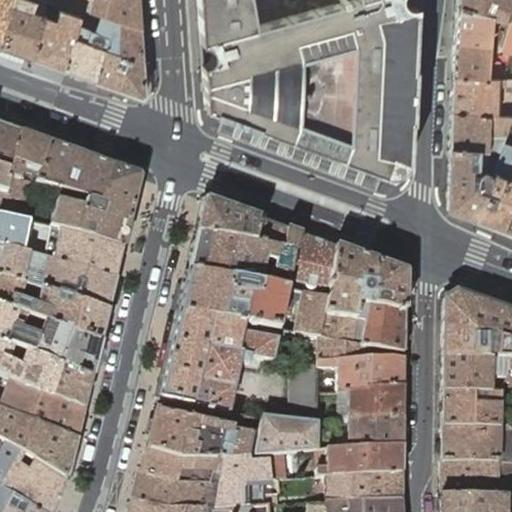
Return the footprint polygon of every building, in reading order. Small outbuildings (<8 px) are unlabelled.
[(0,0),(0,44),(0,45),(10,0),(0,0)] [(46,3),(38,0),(10,0),(0,45),(31,57),(45,6),(46,3)] [(73,36),(81,7),(66,2),(61,0),(58,10),(45,6),(31,57),(64,69),(73,36)] [(138,26),(136,0),(38,0),(46,3),(46,0),(59,0),(61,0),(66,2),(81,7),(138,26)] [(408,166),(410,121),(412,121),(414,68),(412,68),(415,6),(414,6),(408,6),(403,5),(400,1),(399,0),(197,0),(200,44),(204,44),(207,46),(210,48),(212,53),(211,58),(209,61),(206,64),(202,65),(204,109),(389,177),(408,166)] [(511,0),(456,0),(456,6),(491,15),(491,16),(507,20),(511,0)] [(511,0),(507,20),(504,30),(499,46),(511,51),(511,0)] [(491,15),(456,6),(455,43),(489,45),(488,53),(493,50),(499,46),(504,30),(490,26),(491,16),(491,15)] [(141,61),(138,26),(81,7),(73,36),(101,47),(141,61)] [(507,20),(491,16),(490,26),(504,30),(507,20)] [(101,47),(73,36),(64,69),(93,79),(101,47)] [(489,45),(455,43),(453,76),(486,78),(491,78),(493,50),(488,53),(489,45)] [(143,95),(141,61),(101,47),(93,79),(141,96),(143,95)] [(511,86),(511,78),(504,78),(491,78),(486,78),(453,76),(452,112),(488,114),(501,115),(501,110),(495,109),(496,85),(503,85),(508,86),(511,86)] [(488,114),(452,112),(450,148),(479,150),(487,151),(487,138),(502,138),(510,116),(501,115),(488,114)] [(0,127),(0,195),(4,197),(8,181),(5,180),(20,135),(0,127)] [(49,145),(20,135),(5,180),(8,181),(27,184),(34,186),(49,145)] [(501,142),(502,138),(487,138),(487,151),(498,151),(501,142)] [(489,174),(474,220),(505,231),(511,211),(511,162),(511,158),(511,146),(501,142),(498,151),(496,157),(489,174)] [(52,230),(122,249),(139,180),(137,177),(49,145),(34,186),(56,192),(53,203),(55,203),(48,229),(52,230)] [(479,150),(450,148),(447,209),(474,220),(489,174),(488,173),(488,172),(487,172),(486,171),(485,171),(484,171),(483,171),(482,171),(481,171),(480,171),(479,172),(478,172),(479,150)] [(487,151),(479,150),(478,172),(479,172),(480,171),(481,171),(482,171),(483,171),(484,171),(485,171),(486,171),(487,172),(488,172),(488,173),(489,174),(496,157),(498,151),(487,151)] [(0,219),(18,223),(27,184),(8,181),(4,197),(0,195),(0,219)] [(203,203),(195,234),(256,246),(259,222),(205,202),(203,203)] [(114,280),(122,249),(52,230),(48,229),(32,225),(18,223),(0,219),(0,250),(1,250),(28,257),(114,280)] [(259,222),(256,246),(282,252),(286,232),(259,222)] [(195,234),(186,271),(286,291),(294,253),(296,253),(299,237),(286,232),(282,252),(256,246),(195,234)] [(300,295),(326,300),(328,300),(334,249),(299,237),(296,253),(294,253),(286,291),(287,292),(300,295)] [(326,300),(317,338),(368,348),(394,353),(402,354),(403,314),(366,307),(374,264),(334,249),(328,300),(326,300)] [(28,257),(1,250),(0,254),(0,279),(8,282),(38,291),(106,312),(114,280),(28,257)] [(402,274),(374,264),(366,307),(403,314),(403,276),(402,274)] [(186,271),(177,312),(243,325),(278,331),(279,331),(287,292),(286,291),(186,271)] [(0,308),(99,342),(106,312),(38,291),(8,282),(0,279),(0,308)] [(441,301),(441,360),(471,361),(489,362),(508,362),(511,348),(511,315),(486,306),(453,294),(441,301)] [(300,295),(292,334),(317,338),(326,300),(300,295)] [(90,379),(99,342),(0,308),(0,344),(4,346),(28,356),(42,361),(42,360),(70,372),(90,379)] [(177,312),(157,399),(227,414),(238,365),(258,369),(260,361),(270,363),(278,331),(243,325),(177,312)] [(292,334),(290,333),(289,359),(317,353),(317,338),(292,334)] [(368,348),(317,338),(317,353),(317,362),(340,361),(367,360),(368,348)] [(4,346),(0,344),(0,380),(6,384),(48,402),(49,401),(82,411),(90,379),(70,372),(42,360),(42,361),(28,356),(4,346)] [(504,381),(498,396),(507,398),(511,400),(511,348),(508,362),(505,373),(507,373),(504,381)] [(317,353),(289,359),(288,421),(316,424),(316,419),(317,395),(317,369),(317,362),(317,353)] [(340,361),(317,362),(317,369),(336,369),(336,393),(339,393),(347,392),(401,388),(402,359),(391,359),(367,360),(340,361)] [(441,360),(440,394),(488,395),(488,380),(504,381),(507,373),(505,373),(508,362),(489,362),(471,361),(441,360)] [(74,442),(82,411),(49,401),(48,402),(6,384),(0,380),(0,404),(2,405),(0,410),(0,414),(31,426),(74,442)] [(488,380),(488,395),(498,396),(504,381),(488,380)] [(347,392),(347,419),(401,418),(401,388),(347,392)] [(339,393),(338,419),(347,419),(347,392),(339,393)] [(440,394),(440,428),(497,430),(511,429),(511,419),(498,419),(498,404),(504,404),(507,398),(498,396),(488,395),(440,394)] [(0,410),(2,405),(0,404),(0,444),(4,447),(39,467),(65,481),(74,442),(31,426),(0,414),(0,410)] [(154,411),(145,450),(177,462),(214,460),(248,457),(253,434),(154,411)] [(253,457),(272,456),(316,452),(316,424),(288,421),(261,418),(261,421),(253,457)] [(401,448),(401,418),(347,419),(338,419),(336,419),(336,450),(347,450),(401,448)] [(440,428),(439,462),(496,464),(511,464),(511,463),(511,429),(497,430),(440,428)] [(33,511),(52,511),(65,481),(39,467),(4,447),(0,444),(0,492),(14,500),(33,511)] [(336,450),(325,451),(325,470),(315,471),(314,479),(325,478),(400,474),(401,448),(347,450),(336,450)] [(177,462),(145,450),(138,475),(172,486),(199,484),(206,487),(216,494),(215,498),(213,509),(252,507),(262,506),(262,495),(261,485),(271,484),(268,462),(249,462),(248,457),(214,460),(177,462)] [(325,470),(325,451),(316,452),(314,452),(315,471),(325,470)] [(293,479),(292,454),(272,456),(272,461),(274,480),(277,480),(282,480),(293,479)] [(439,462),(439,498),(504,500),(511,499),(511,485),(511,464),(496,464),(439,462)] [(400,501),(400,474),(325,478),(324,504),(400,501)] [(172,486),(138,475),(131,500),(166,511),(200,509),(213,509),(215,498),(205,492),(206,487),(199,484),(172,486)] [(216,494),(206,487),(205,492),(215,498),(216,494)] [(0,511),(33,511),(14,500),(0,492),(0,511)] [(262,495),(262,506),(267,507),(274,506),(273,495),(262,495)] [(511,511),(511,499),(504,500),(439,498),(439,511),(511,511)] [(166,511),(131,500),(127,511),(199,511),(200,509),(166,511)] [(400,511),(400,501),(324,504),(316,504),(315,511),(400,511)]
